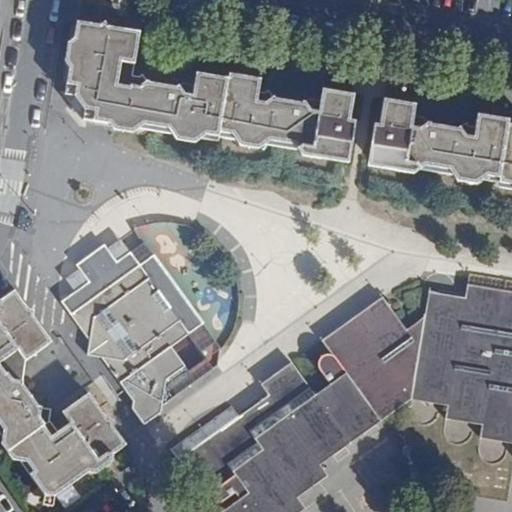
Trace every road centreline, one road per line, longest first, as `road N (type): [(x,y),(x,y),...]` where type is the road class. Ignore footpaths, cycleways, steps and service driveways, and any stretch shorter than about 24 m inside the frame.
road 1 (residential): [(511,36),(278,0)]
road 2 (residential): [(0,225),(41,0)]
